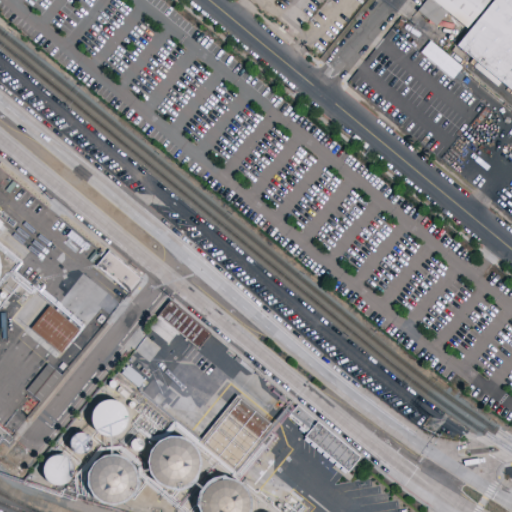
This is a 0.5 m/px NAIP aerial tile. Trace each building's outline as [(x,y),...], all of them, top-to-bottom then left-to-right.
[(497,0),(471,33),(471,34),(432,2),(431,0),(497,0)] [(511,95),(471,61),(460,52),(467,43),(471,37),(473,36),(501,0),(511,0),(511,95)] [(465,70),(456,84),(422,58),(433,44),(465,70)] [(0,291),(3,288),(8,276),(9,263),(5,251),(0,244),(0,291)] [(96,267),(129,294),(141,279),(108,252),(96,267)] [(154,313),(191,347),(205,332),(167,299),(154,313)] [(60,354),(80,331),(50,305),(31,328),(60,354)] [(40,402),(62,376),(48,364),(26,390),(40,402)] [(145,380),(128,367),(122,375),(139,387),(145,380)] [(91,403),(87,410),(86,416),(86,423),(89,430),(94,435),(100,439),(107,440),(114,440),(121,436),(126,431),(130,424),(130,416),(129,409),(124,402),(118,398),(110,395),(103,396),(96,399),(91,403)] [(200,444),(236,471),(272,425),(236,397),(200,444)] [(347,474),(361,456),(316,422),(303,440),(347,474)] [(176,431),(165,432),(156,437),(149,445),(145,455),(144,466),(148,476),(154,484),(162,490),(171,492),(181,492),(190,488),(198,482),(203,474),(205,465),(205,455),(201,446),(195,439),(186,433),(176,431)] [(91,451),(92,447),(92,442),(91,438),(88,435),(84,432),(80,432),(76,432),(72,434),(69,437),(67,440),(67,444),(67,448),(69,452),(72,455),(76,457),(80,457),(84,457),(88,454),(91,451)] [(81,473),(80,484),(83,494),(89,503),(98,509),(108,511),(119,511),(129,506),(136,499),(140,491),(142,481),(140,472),(136,463),(129,456),(121,452),(111,450),(102,452),(93,456),(86,464),(81,473)] [(52,490),(58,490),(64,489),(69,485),(72,480),(74,475),(74,469),(72,463),(69,458),(64,454),(57,452),(51,453),(44,456),(40,461),(37,467),(36,473),(38,480),(42,485),(47,489),(52,490)] [(256,511),(258,507),(257,497),(253,487),(246,479),(236,474),(225,472),(214,474),(204,479),(196,488),(193,499),(193,510),(193,511),(256,511)]
